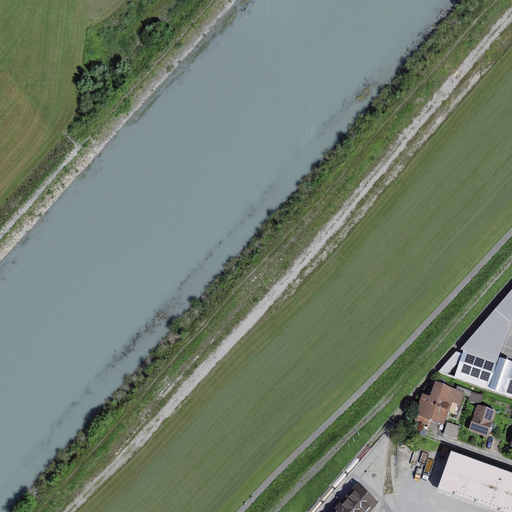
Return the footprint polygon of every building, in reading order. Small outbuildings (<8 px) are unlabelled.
[(511,318),(511,294),(493,315),(505,326),(511,318)] [(479,326),(475,338),(498,346),(502,333),(479,326)] [(511,362),(467,348),(456,379),(511,397),(511,362)] [(466,392),(435,382),(430,399),(424,396),(417,417),(443,425),(449,405),(461,409),(466,392)] [(498,413),(478,406),(470,432),(489,439),(498,413)] [(463,428),(450,423),(446,433),(459,438),(463,428)] [(497,511),(511,511),(511,476),(452,455),(439,491),(497,511)] [(371,511),(378,504),(357,486),(334,511),(371,511)]
